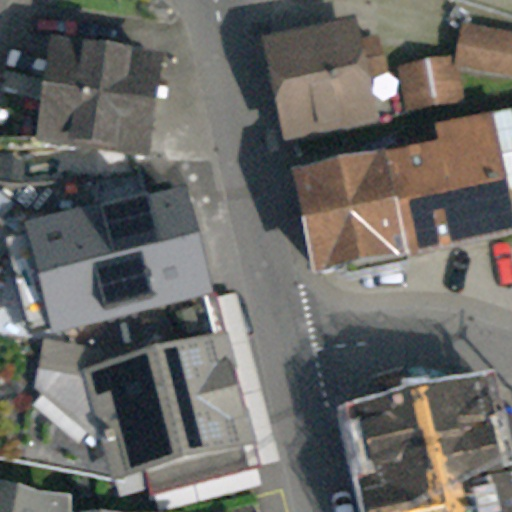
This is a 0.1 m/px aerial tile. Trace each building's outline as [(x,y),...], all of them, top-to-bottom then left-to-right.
[(511,89),(511,54),(461,42),(453,76),(511,91),(511,89)] [(350,47),(274,63),(292,147),(368,131),(350,47)] [(156,68),(56,53),(43,143),(143,158),(156,68)] [(406,133),(462,126),(457,78),(400,84),(406,133)] [(389,182),(408,263),(507,241),(490,163),(503,160),(498,138),(444,150),(449,169),(389,182)] [(408,263),(389,182),(306,201),(325,282),(408,263)] [(98,233),(103,252),(86,256),(99,310),(117,305),(121,323),(204,302),(182,213),(98,233)] [(0,236),(0,265),(14,248),(0,236)] [(121,381),(126,402),(109,406),(121,450),(138,446),(148,485),(246,459),(218,355),(121,381)] [(506,511),(485,411),(363,436),(378,511),(506,511)] [(60,511),(60,510),(35,510),(0,500),(0,511),(60,511)]
